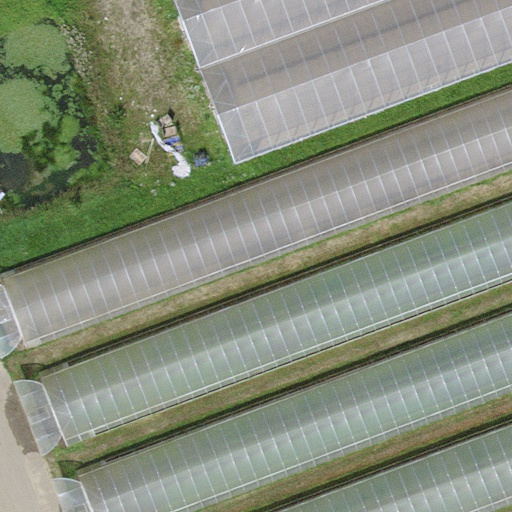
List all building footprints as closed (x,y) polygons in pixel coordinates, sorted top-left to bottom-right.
[(511,0),(174,0),(239,173),(511,72),(511,0)] [(511,88),(1,281),(29,354),(511,172),(511,88)] [(511,209),(43,391),(71,464),(511,293),(511,209)] [(511,318),(80,486),(90,511),(226,511),(511,401),(511,318)] [(511,511),(511,430),(300,511),(511,511)]
